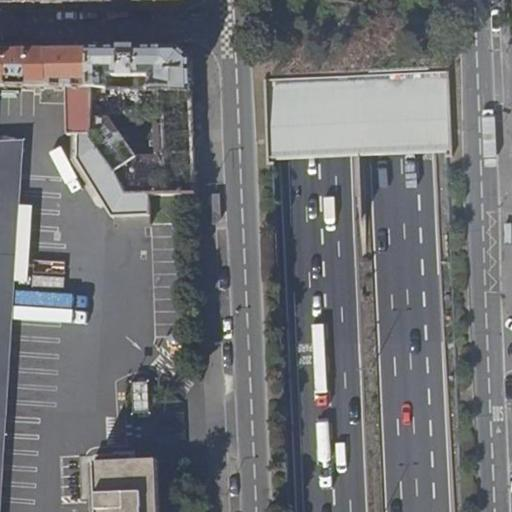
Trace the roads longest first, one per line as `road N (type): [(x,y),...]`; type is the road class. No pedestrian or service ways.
road 1 (motorway): [(415,511),(391,0)]
road 2 (primary): [(495,511),(474,0)]
road 3 (motorway): [(312,0),(333,511)]
road 4 (primary): [(232,28),(251,511)]
road 5 (residential): [(232,28),(34,33),(0,25)]
